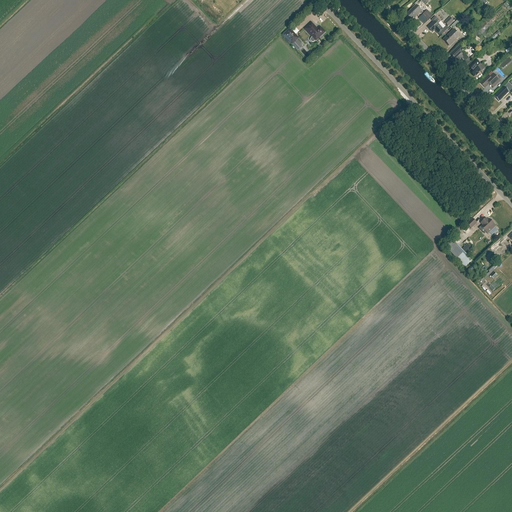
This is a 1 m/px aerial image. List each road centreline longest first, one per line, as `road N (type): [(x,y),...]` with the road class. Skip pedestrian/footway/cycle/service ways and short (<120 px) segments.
road 1 (unclassified): [(511,206),(316,0)]
road 2 (unclassified): [(511,139),(379,0)]
